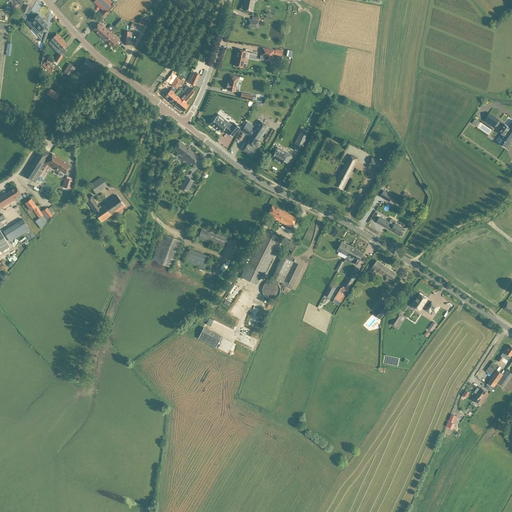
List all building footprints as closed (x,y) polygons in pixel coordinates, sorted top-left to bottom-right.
[(108,0),(95,0),(94,2),(104,10),(100,15),(104,18),(115,6),(108,0)] [(254,0),(244,0),(243,9),(252,11),(254,0)] [(26,20),(33,8),(26,5),(22,12),(21,15),(22,17),(26,20)] [(31,14),(27,21),(29,23),(31,22),(35,26),(32,29),(38,35),(43,29),(47,25),(41,18),(42,17),(39,14),(38,15),(38,14),(36,16),(33,12),(31,14)] [(247,26),(252,27),(257,28),(259,18),(253,16),(252,20),(248,19),(247,26)] [(104,28),(102,26),(98,23),(96,25),(93,29),(103,38),(113,47),(116,43),(119,40),(110,31),(105,27),(104,28)] [(60,49),(61,49),(66,44),(57,34),(52,39),(55,43),(53,44),(53,47),(57,52),(60,49)] [(262,47),(261,55),(266,56),(265,61),(271,62),(272,58),(273,58),(274,50),(262,47)] [(243,67),(246,51),(238,49),(234,66),(243,67)] [(68,51),(62,59),(75,69),(83,57),(74,50),(71,53),(68,51)] [(55,66),(50,60),(48,59),(49,58),(43,53),(42,61),(44,63),(42,65),(45,67),(47,69),(50,71),(55,66)] [(59,53),(54,61),(58,63),(63,56),(59,53)] [(154,68),(160,61),(155,56),(149,64),(154,68)] [(194,86),(199,75),(205,61),(199,58),(193,72),(194,72),(189,83),(194,86)] [(82,65),(77,71),(81,74),(79,77),(82,79),(93,64),(87,60),(83,66),(82,65)] [(65,65),(61,70),(71,77),(75,72),(65,65)] [(177,78),(172,85),(176,88),(179,84),(180,83),(182,84),(184,81),(182,79),(184,75),(180,73),(177,78)] [(89,74),(79,87),(82,89),(91,76),(89,74)] [(230,75),(229,81),(230,81),(229,82),(228,82),(226,89),(227,89),(227,90),(235,91),(237,86),(238,82),(237,82),(239,76),(230,75)] [(188,99),(195,91),(191,88),(190,87),(187,85),(183,90),(184,91),(183,92),(184,94),(180,98),(178,97),(183,91),(180,88),(177,91),(172,87),(172,88),(170,90),(168,93),(165,97),(175,105),(183,112),(188,105),(185,102),(188,99)] [(51,89),(47,94),(56,100),(61,92),(57,89),(56,92),(51,89)] [(241,93),(240,98),(252,101),(253,95),(241,93)] [(489,113),(484,120),(484,121),(485,120),(494,127),(499,120),(489,113)] [(234,123),(232,125),(231,126),(228,124),(229,123),(225,120),(223,122),(216,117),(214,119),(214,118),(212,121),(210,124),(221,132),(224,128),(227,131),(227,132),(232,137),(240,128),(234,123)] [(258,140),(267,125),(260,121),(253,131),(251,130),(251,129),(245,125),(242,130),(250,136),(251,135),(258,140)] [(501,138),(498,142),(502,145),(506,148),(511,139),(511,122),(509,127),(505,124),(501,129),(499,132),(503,135),(501,138)] [(303,145),(309,132),(302,129),(296,142),(303,145)] [(258,140),(251,135),(250,136),(246,142),(248,143),(243,150),(252,156),(256,148),(254,147),(258,140)] [(180,141),(174,148),(193,164),(199,157),(180,141)] [(36,182),(47,164),(53,154),(51,153),(50,154),(49,154),(50,153),(41,148),(24,176),(32,181),(34,182),(36,182)] [(292,155),(286,151),(284,154),(276,150),(275,150),(273,153),(274,154),(271,158),(281,164),(283,161),(287,163),(292,155)] [(65,173),(70,165),(53,154),(47,164),(59,172),(58,172),(58,173),(58,174),(59,175),(60,176),(61,176),(62,176),(63,175),(64,173),(65,173)] [(350,155),(336,180),(334,185),(343,189),(358,159),(350,155)] [(386,163),(374,157),(373,157),(369,165),(382,171),(386,163)] [(96,193),(107,186),(101,177),(90,185),(96,193)] [(187,192),(193,180),(187,177),(181,188),(186,191),(187,192)] [(66,179),(64,187),(70,188),(72,181),(66,179)] [(5,185),(8,191),(15,188),(13,182),(5,185)] [(20,194),(16,187),(0,196),(0,207),(0,208),(15,199),(15,197),(20,194)] [(380,197),(390,202),(393,196),(384,190),(380,197)] [(94,211),(96,214),(101,211),(99,208),(100,208),(99,208),(93,198),(91,196),(86,200),(88,202),(94,211)] [(111,216),(121,209),(125,206),(117,196),(100,208),(99,208),(101,211),(96,214),(101,222),(111,215),(111,216)] [(33,209),(37,206),(31,198),(25,203),(31,210),(33,209)] [(294,222),(296,218),(272,205),(270,209),(268,213),(273,215),(275,216),(274,218),(286,225),(289,226),(291,228),(294,222)] [(52,215),(48,209),(47,208),(41,212),(38,208),(34,212),(39,218),(35,221),(41,229),(47,220),(48,220),(47,219),(52,215)] [(2,214),(0,215),(0,250),(9,245),(0,229),(0,228),(3,227),(2,225),(7,222),(2,214)] [(390,222),(389,222),(380,217),(377,221),(376,222),(391,231),(392,229),(397,232),(396,233),(400,235),(402,236),(404,232),(402,231),(404,228),(400,225),(395,223),(393,227),(389,224),(390,222)] [(20,236),(16,230),(13,225),(3,231),(10,242),(20,236)] [(203,225),(198,239),(222,248),(227,234),(203,225)] [(261,274),(263,275),(281,239),(264,230),(245,268),(242,272),(240,276),(256,285),(261,274)] [(182,241),(167,235),(163,234),(152,260),(172,268),(182,241)] [(342,242),(340,241),(338,245),(340,246),(337,250),(339,251),(347,256),(352,247),(342,242)] [(292,251),(295,246),(289,243),(286,247),(292,251)] [(358,264),(361,258),(364,253),(352,247),(347,256),(355,259),(353,262),(358,264)] [(203,269),(208,256),(190,249),(185,262),(203,269)] [(292,261),(294,257),(284,253),(282,256),(292,261)] [(272,278),(283,283),(287,273),(293,261),(292,261),(282,256),(272,278)] [(393,281),(394,278),(397,274),(377,260),(374,265),(372,267),(369,272),(374,275),(377,270),(387,277),(385,280),(390,284),(392,281),(393,281)] [(296,278),(302,266),(293,261),(287,273),(296,278)] [(194,267),(193,272),(210,276),(211,272),(194,267)] [(349,287),(354,279),(349,277),(345,285),(342,288),(347,290),(349,287)] [(280,292),(280,290),(280,288),(279,286),(278,285),(277,283),(276,282),(274,281),(272,281),(270,281),(268,281),(267,282),(265,283),(264,285),(263,286),(262,288),(262,290),(262,292),(263,294),(264,295),(265,297),(267,298),(268,298),(270,299),(272,299),(274,298),(276,298),(277,297),(278,295),(279,294),(280,292)] [(330,285),(324,295),(330,298),(336,288),(330,285)] [(341,288),(335,298),(341,302),(348,292),(346,291),(342,288),(341,288)] [(403,293),(401,291),(399,289),(394,294),(399,298),(403,293)] [(414,300),(411,306),(415,309),(416,307),(420,310),(428,299),(420,294),(415,301),(414,300)] [(383,301),(376,310),(383,316),(390,308),(383,301)] [(427,306),(425,310),(430,313),(432,310),(433,310),(436,313),(440,307),(432,302),(428,307),(427,306)] [(255,304),(248,324),(255,327),(263,307),(255,304)] [(398,312),(390,324),(393,326),(395,324),(396,324),(402,314),(400,313),(400,312),(400,313),(398,312)] [(205,327),(199,338),(217,347),(223,335),(205,327)] [(511,354),(511,346),(510,345),(508,348),(506,347),(504,351),(498,360),(500,362),(503,358),(508,361),(511,356),(511,354)] [(493,361),(486,371),(491,375),(498,365),(493,361)] [(488,382),(487,384),(492,388),(503,374),(497,370),(488,382)] [(498,382),(505,387),(511,377),(511,373),(507,370),(498,382)] [(478,394),(474,400),(474,401),(476,403),(477,402),(478,403),(479,401),(481,403),(488,393),(483,389),(482,388),(481,390),(477,387),(474,392),(478,394)] [(463,430),(475,413),(470,409),(458,426),(463,430)] [(451,414),(448,421),(454,423),(456,416),(451,414)]
